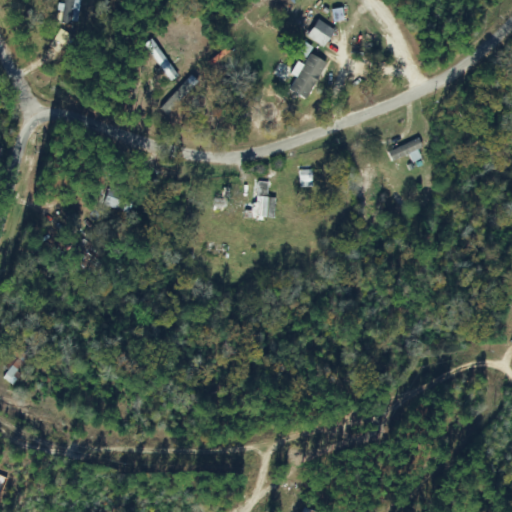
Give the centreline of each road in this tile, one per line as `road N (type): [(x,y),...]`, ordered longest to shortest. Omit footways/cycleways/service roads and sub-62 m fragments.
road 1 (residential): [(511,425),(466,398),(332,408),(287,456),(53,460),(0,411)]
road 2 (residential): [(48,119),(241,163),(376,126),(485,69),(511,42)]
road 3 (residential): [(0,274),(8,268),(25,167),(48,119),(0,40)]
